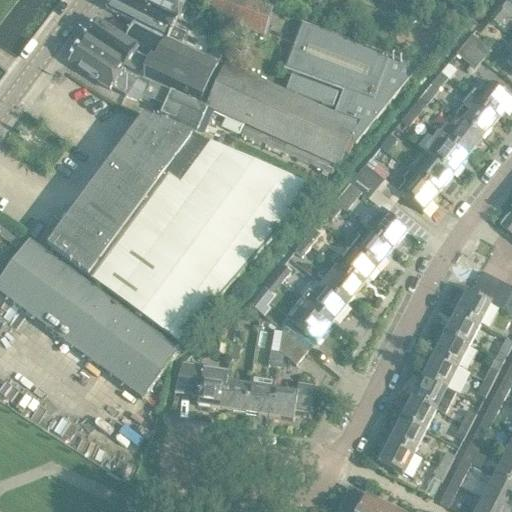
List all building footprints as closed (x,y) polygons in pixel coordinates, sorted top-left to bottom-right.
[(112,0),(106,9),(134,24),(181,47),(186,36),(171,29),(175,20),(175,19),(135,0),(112,0)] [(135,0),(175,19),(175,20),(185,25),(194,10),(183,5),(186,0),(135,0)] [(233,26),(243,0),(212,0),(207,16),(233,26)] [(244,0),(243,0),(233,26),(263,37),(273,11),(244,0)] [(412,0),(390,0),(388,5),(412,18),(420,4),(412,0)] [(498,28),(507,17),(500,11),(491,22),(498,28)] [(95,22),(81,43),(134,78),(137,71),(128,65),(136,53),(138,51),(124,42),(95,22)] [(134,24),(124,42),(138,51),(136,53),(154,61),(144,82),(171,95),(171,94),(197,105),(215,67),(187,54),(189,51),(181,47),(134,24)] [(225,66),(205,109),(207,110),(226,119),(222,129),(239,137),(240,135),(331,177),(335,168),(339,170),(351,143),(356,145),(419,68),(390,58),(390,59),(302,27),(286,70),(344,92),(335,115),(225,66)] [(463,46),(481,61),(489,51),(471,36),(463,46)] [(111,90),(126,97),(140,104),(148,88),(133,80),(134,78),(81,43),(67,63),(70,65),(111,90)] [(481,61),(463,46),(456,55),(474,70),(481,61)] [(447,80),(440,74),(429,88),(436,93),(447,80)] [(291,79),(286,93),(332,109),(336,99),(337,95),(334,94),(291,79)] [(511,101),(489,82),(473,101),(498,122),(511,105),(511,101)] [(171,95),(161,117),(197,133),(207,110),(205,109),(197,105),(171,94),(171,95)] [(467,113),(460,122),(483,141),(498,122),(473,101),(469,98),(462,108),(467,113)] [(410,111),(416,117),(426,105),(419,100),(410,111)] [(416,117),(410,111),(400,123),(407,128),(416,117)] [(98,191),(246,269),(314,193),(143,119),(138,126),(143,130),(98,191)] [(445,126),(438,135),(443,138),(468,159),(483,141),(460,122),(453,132),(445,126)] [(395,142),(388,137),(379,148),(386,154),(395,142)] [(443,138),(428,157),(432,160),(453,177),(468,159),(443,138)] [(432,160),(417,179),(438,196),(453,177),(432,160)] [(359,179),(376,192),(383,184),(366,170),(359,179)] [(406,184),(397,194),(423,215),(438,196),(417,179),(413,175),(409,172),(402,181),(406,184)] [(376,192),(359,179),(351,189),(368,203),(376,192)] [(246,269),(98,191),(52,253),(178,346),(246,269)] [(341,212),(334,206),(325,217),(332,223),(341,212)] [(382,213),(367,232),(392,252),(408,233),(382,213)] [(511,214),(500,230),(511,239),(511,214)] [(0,237),(15,248),(21,240),(0,224),(0,237)] [(361,238),(352,250),(377,271),(392,252),(367,232),(361,227),(356,234),(361,238)] [(305,243),(312,248),(321,237),(314,231),(305,243)] [(30,243),(27,247),(0,283),(0,295),(143,402),(178,353),(30,243)] [(312,248),(305,243),(296,254),(302,259),(312,248)] [(339,257),(332,265),(337,268),(362,289),(377,271),(352,250),(343,260),(339,257)] [(330,276),(321,287),(347,308),(362,289),(337,268),(332,265),(326,272),(330,276)] [(275,280),(281,285),(291,273),(284,268),(275,280)] [(471,295),(471,296),(481,301),(493,280),(482,274),(471,295)] [(281,285),(275,280),(266,290),(273,296),(281,285)] [(492,306),(503,285),(493,280),(481,301),(490,305),(492,306)] [(511,289),(503,285),(492,306),(503,312),(511,294),(511,289)] [(308,294),(302,302),(306,306),(332,326),(347,308),(321,287),(313,298),(308,294)] [(456,315),(478,327),(490,305),(481,301),(471,296),(467,294),(456,315)] [(511,294),(503,312),(511,316),(511,294)] [(302,302),(286,321),(316,345),(332,326),(306,306),(302,302)] [(456,315),(445,336),(468,348),(478,327),(456,315)] [(279,352),(277,366),(287,368),(288,357),(296,365),(308,351),(285,331),(281,352),(279,352)] [(445,336),(434,359),(456,370),(468,348),(445,336)] [(511,348),(511,345),(505,342),(494,363),(502,367),(511,348)] [(231,362),(238,363),(240,349),(233,348),(231,362)] [(277,366),(279,352),(273,351),(270,365),(277,366)] [(434,359),(423,380),(446,391),(452,379),(460,384),(465,374),(456,370),(434,359)] [(176,383),(174,395),(199,399),(197,408),(222,412),(226,385),(227,376),(201,371),(201,369),(182,366),(179,366),(176,383)] [(484,384),(492,388),(498,375),(490,371),(484,384)] [(495,398),(503,403),(511,384),(511,380),(506,377),(495,398)] [(250,389),(246,416),(269,419),(273,393),(274,382),(251,378),(250,389)] [(423,380),(412,401),(435,413),(445,418),(455,396),(446,391),(423,380)] [(492,388),(484,384),(476,397),(484,401),(492,388)] [(226,385),(222,412),(246,416),(250,389),(226,385)] [(273,393),(269,419),(293,423),(295,412),(309,415),(313,391),(298,389),(296,396),(273,393)] [(484,420),(492,424),(503,403),(495,398),(484,420)] [(412,401),(401,422),(424,434),(435,413),(412,401)] [(462,427),(469,430),(476,417),(469,413),(462,427)] [(473,441),(481,445),(492,424),(484,420),(473,441)] [(401,422),(390,444),(413,456),(424,434),(401,422)] [(469,430),(462,427),(455,440),(462,444),(469,430)] [(462,462),(470,466),(481,445),(473,441),(462,462)] [(413,456),(390,444),(379,465),(402,476),(413,456)] [(439,469),(447,473),(454,460),(446,456),(439,469)] [(511,461),(506,458),(495,479),(511,487),(511,461)] [(451,483),(459,488),(470,466),(462,462),(451,483)] [(447,473),(439,469),(425,496),(433,500),(447,473)] [(511,487),(495,479),(484,500),(506,511),(510,511),(511,509),(511,487)] [(459,488),(451,483),(439,506),(450,511),(451,511),(458,500),(454,498),(459,488)] [(349,489),(336,511),(379,511),(383,506),(380,505),(385,496),(379,494),(375,503),(349,489)] [(383,506),(379,511),(394,511),(392,511),(391,510),(396,502),(385,496),(380,505),(383,506)] [(506,511),(484,500),(477,511),(506,511)]
